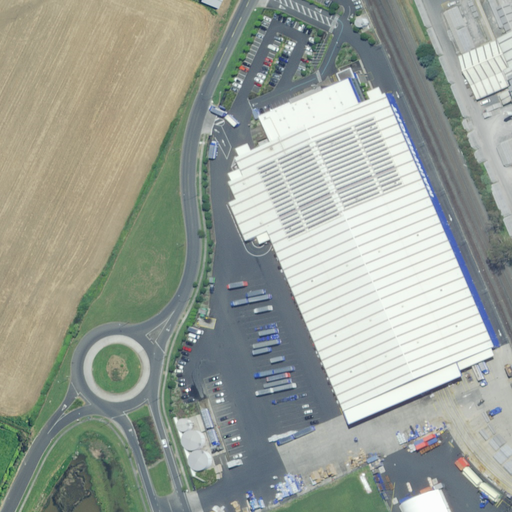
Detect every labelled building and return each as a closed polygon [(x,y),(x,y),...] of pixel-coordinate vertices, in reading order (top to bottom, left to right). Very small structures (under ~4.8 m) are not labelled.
[(222,0),(202,0),(201,2),(218,9),(222,0)] [(511,1),(501,6),(511,31),(511,1)] [(366,27),(367,27),(368,26),(368,25),(369,24),(369,23),(369,22),(368,21),(368,20),(367,20),(367,19),(366,19),(365,18),(364,18),(363,18),(362,18),(361,19),(360,19),(360,20),(359,20),(359,21),(359,22),(358,23),(359,24),(359,25),(359,26),(360,26),(360,27),(361,27),(362,28),(363,28),(364,28),(365,28),(366,27)] [(511,35),(500,40),(511,68),(511,35)] [(511,86),(511,68),(500,40),(465,55),(484,99),(511,86)] [(282,140),(242,157),(250,176),(236,181),(243,198),(234,202),(251,241),(272,232),(356,426),(438,391),(445,388),(470,377),(467,369),(505,353),(393,93),(366,104),(356,80),(271,116),(282,140)] [(56,291),(38,282),(32,294),(44,300),(43,302),(49,305),(56,291)] [(14,290),(8,287),(5,294),(11,297),(14,290)] [(190,418),(192,418),(194,417),(196,416),(197,414),(198,412),(198,410),(197,408),(196,406),(194,405),(191,404),(189,405),(187,405),(186,407),(185,409),(184,411),(185,413),(186,415),(187,417),(190,418)] [(194,435),(197,436),(201,437),(204,436),(207,435),(209,432),(210,429),(211,426),(210,423),(208,420),(205,418),(202,417),(199,417),(196,418),(193,420),(191,423),(190,426),(191,429),(192,432),(194,435)] [(202,456),(205,457),(208,457),(211,456),(213,454),(215,452),(216,449),(215,446),(214,443),(212,441),(210,439),(206,439),(204,439),(201,440),(199,443),(198,445),(197,448),(198,451),(200,454),(202,456)] [(393,441),(370,451),(372,455),(373,454),(374,458),(396,448),(393,441)] [(361,459),(370,455),(369,451),(359,455),(361,459)] [(370,455),(361,459),(363,464),(372,460),(370,455)] [(351,469),(348,464),(338,469),(341,474),(351,469)] [(334,466),(326,471),(331,479),(339,474),(334,466)] [(324,477),(326,476),(324,472),(305,480),(309,489),(326,482),(324,477)] [(300,475),(291,480),(298,495),(308,491),(300,475)] [(252,491),(244,494),(252,511),(260,511),(261,511),(252,491)]
